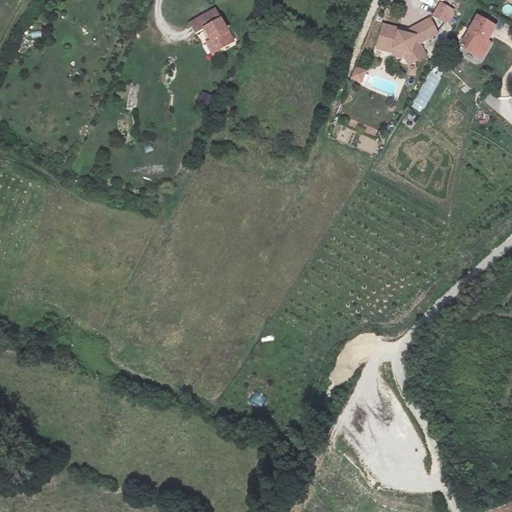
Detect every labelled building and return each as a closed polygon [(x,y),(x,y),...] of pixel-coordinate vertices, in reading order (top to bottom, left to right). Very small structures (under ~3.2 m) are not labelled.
[(432,0),(422,0),(422,1),(434,8),(437,3),(432,0)] [(440,1),(432,15),(448,24),(456,11),(440,1)] [(202,41),(208,52),(224,43),(207,11),(182,24),(188,34),(196,30),(202,41)] [(477,55),(494,26),(476,15),(459,44),(477,55)] [(384,40),(368,39),(367,59),(395,61),(395,65),(416,59),(406,48),(422,34),(411,22),(392,39),(392,42),(384,41),(384,40)] [(203,54),(208,52),(202,41),(197,44),(203,54)] [(362,84),(367,71),(355,66),(350,79),(362,84)] [(422,113),(441,76),(431,70),(411,107),(422,113)] [(197,101),(208,105),(212,95),(201,91),(197,101)] [(248,402),(262,409),(268,397),(254,389),(248,402)]
